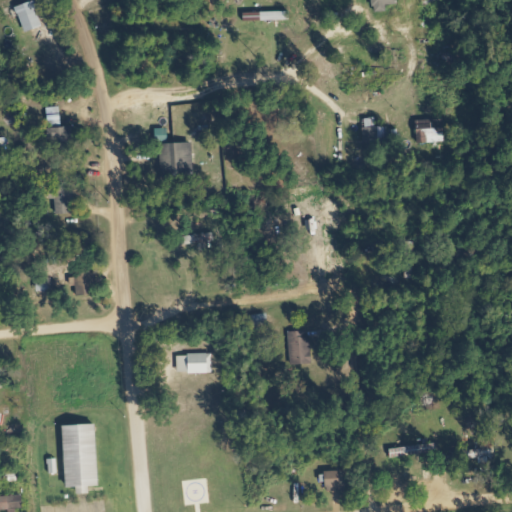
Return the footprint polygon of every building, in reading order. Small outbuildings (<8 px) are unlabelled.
[(371,0),(372,13),(388,13),(387,6),(399,6),(398,0),(371,0)] [(17,8),(26,34),(45,27),(35,2),(17,8)] [(292,21),(292,12),(262,13),(263,22),(292,21)] [(377,128),(377,119),(366,120),(366,129),(363,129),(364,149),(391,148),(390,128),(377,128)] [(415,123),(418,152),(432,150),(433,158),(447,156),(442,120),(415,123)] [(49,144),(70,146),(71,130),(51,128),(49,144)] [(162,146),(163,183),(194,182),(193,145),(162,146)] [(71,189),(48,190),(49,201),(55,201),(56,215),(72,215),(71,189)] [(49,250),(50,264),(57,264),(56,249),(49,250)] [(74,297),(91,297),(91,271),(76,271),(76,279),(74,279),(74,297)] [(37,293),(54,292),(53,279),(37,279),(37,293)] [(291,366),(312,366),(311,333),(289,334),(291,366)] [(211,355),(178,356),(178,375),(212,374),(211,355)] [(66,427),(68,489),(77,489),(77,496),(91,495),(91,488),(101,488),(99,426),(66,427)] [(479,440),(479,451),(454,452),(454,461),(494,458),(493,439),(479,440)] [(431,454),(431,446),(411,447),(412,454),(431,454)] [(387,458),(407,457),(406,450),(387,451),(387,458)] [(50,475),(59,474),(57,460),(49,461),(50,475)] [(321,472),(320,490),(342,491),(343,473),(321,472)] [(1,510),(24,510),(24,497),(1,498),(1,510)]
